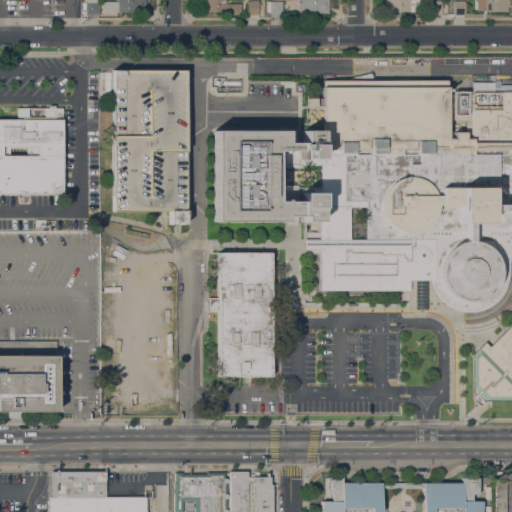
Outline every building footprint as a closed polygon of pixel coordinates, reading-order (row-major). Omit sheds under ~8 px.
[(98,0),(98,14),(86,14),(85,0),(98,0)] [(144,0),(144,13),(117,13),(117,12),(104,12),(104,1),(117,1),(117,0),(144,0)] [(226,0),(226,4),(240,4),(240,15),(225,15),(225,12),(203,12),(203,7),(202,7),(202,0),(226,0)] [(257,0),(257,14),(246,14),(246,1),(249,1),(249,0),(257,0)] [(313,13),(313,11),(298,11),(298,2),(300,2),(300,0),(327,0),(327,13),(313,13)] [(386,11),(386,0),(418,0),(418,11),(386,11)] [(508,0),(508,7),(507,7),(507,12),(485,12),(485,11),(476,11),(476,0),(508,0)] [(281,1),(281,15),(269,15),(269,1),(281,1)] [(441,1),(441,14),(429,14),(429,1),(441,1)] [(464,1),(464,14),(453,14),(453,1),(464,1)] [(184,70),(184,224),(179,224),(179,222),(174,222),(174,224),(169,224),(169,211),(112,211),(112,70),(184,70)] [(465,312),(458,311),(453,309),(447,306),(442,302),(436,295),(433,289),(430,280),(426,280),(426,310),(415,309),(415,280),(409,280),(409,291),(320,290),(320,249),(304,249),(304,239),(320,239),(320,222),(302,222),(302,216),(297,216),(297,225),(286,226),(286,215),(284,215),(284,221),(213,221),(213,130),(285,130),(285,134),(296,134),(296,143),(302,143),(302,130),(322,130),(323,80),(448,80),(448,92),(472,92),(472,82),(495,82),(495,86),(500,86),(500,85),(511,85),(511,255),(511,256),(510,260),(509,265),(509,272),(508,279),(507,286),(504,290),(500,298),(495,303),(489,307),(484,309),(478,311),(469,312),(465,312)] [(0,119),(17,119),(17,108),(28,108),(28,119),(44,119),(44,108),(49,108),(49,105),(54,105),(54,108),(61,108),(61,120),(0,120),(0,119)] [(0,120),(61,120),(62,193),(0,193),(0,120)] [(270,377),(217,377),(217,252),(270,252),(270,377)] [(511,401),(482,401),(472,392),(472,355),(485,342),(490,346),(511,324),(511,401)] [(0,341),(9,341),(9,339),(15,339),(15,341),(55,341),(55,411),(20,411),(20,418),(4,418),(4,412),(0,412),(0,341)] [(105,497),(145,497),(145,511),(48,511),(48,498),(50,498),(50,471),(86,471),(86,469),(91,469),(91,471),(95,471),(95,469),(99,469),(99,471),(105,471),(105,472),(105,497)] [(181,472),(181,474),(206,474),(206,472),(224,472),(225,479),(227,479),(227,483),(226,483),(226,494),(227,494),(227,498),(226,498),(226,510),(227,510),(227,511),(194,511),(194,501),(182,501),(182,511),(173,511),(173,481),(174,481),(174,472),(181,472)] [(246,472),(246,477),(249,477),(249,474),(252,474),(252,472),(258,472),(258,477),(269,477),(269,484),(272,484),(272,511),(229,511),(230,473),(246,472)] [(380,511),(321,511),(321,501),(331,501),(331,494),(325,494),(325,478),(341,478),(341,483),(380,483),(380,488),(380,511)] [(422,483),(462,482),(462,478),(477,478),(477,494),(471,494),(471,501),(481,501),(481,511),(422,511),(422,487),(422,483)] [(496,511),(496,480),(506,480),(506,511),(496,511)]
